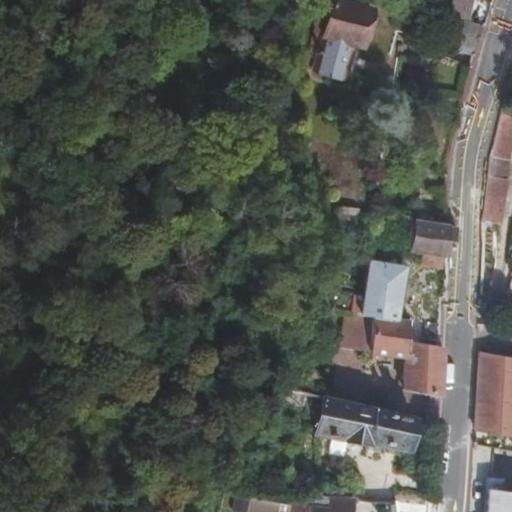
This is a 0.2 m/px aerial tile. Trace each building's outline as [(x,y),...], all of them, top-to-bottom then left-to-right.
[(354,48),(364,9),(330,0),(325,0),(308,70),(338,78),(346,46),(354,48)] [(482,27),(487,0),(442,0),(438,16),(441,17),(482,27)] [(476,54),(482,27),(441,17),(435,43),(476,54)] [(509,129),(511,114),(511,113),(501,112),(498,126),(509,129)] [(397,138),(399,118),(384,116),(381,136),(397,138)] [(497,225),(508,161),(491,157),(477,220),(477,223),(497,225)] [(448,255),(452,226),(406,218),(404,230),(409,231),(405,248),(442,254),(448,255)] [(393,320),(398,267),(364,262),(357,314),(372,316),(393,320)] [(402,357),(404,341),(406,322),(393,320),(372,316),(367,351),(402,357)] [(433,340),(434,326),(415,323),(414,337),(433,340)] [(438,372),(440,346),(404,341),(402,357),(399,391),(437,396),(438,372)] [(511,433),(511,355),(474,350),(470,427),(511,433)] [(328,398),(329,392),(319,389),(318,395),(328,398)] [(407,419),(372,412),(373,407),(328,398),(318,395),(309,435),(364,446),(365,442),(401,450),(407,419)] [(511,511),(511,491),(496,489),(497,479),(484,476),(486,445),(469,442),(467,473),(481,476),(478,511),(511,511)] [(511,460),(511,449),(505,449),(503,459),(511,460)] [(301,507),(301,496),(281,494),(281,505),(301,507)] [(324,509),(325,498),(301,496),(301,507),(324,509)] [(347,511),(349,499),(325,498),(324,509),(301,507),(281,505),(241,497),(239,510),(249,511),(347,511)] [(424,511),(425,505),(393,503),(392,511),(424,511)]
